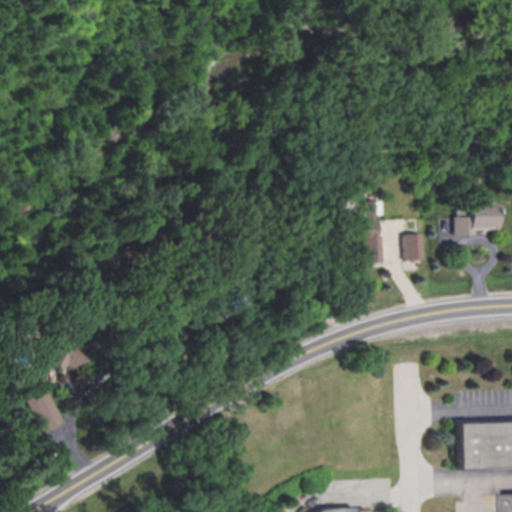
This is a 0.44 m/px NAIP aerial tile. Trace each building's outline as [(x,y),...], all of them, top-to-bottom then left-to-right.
[(332,216),(358,215),(358,201),(376,201),(377,215),(370,215),(372,236),(376,237),(377,263),(359,264),(358,245),(333,247),(332,216)] [(461,203),(485,203),(485,204),(494,204),(495,230),(469,231),(469,235),(449,236),(448,217),(462,217),(461,203)] [(163,233),(185,224),(186,228),(217,230),(215,249),(192,248),(195,256),(176,264),(163,233)] [(416,234),(418,260),(398,262),(397,235),(416,234)] [(239,295),(213,298),(215,315),(241,312),(239,295)] [(73,338),(69,345),(82,351),(75,365),(61,359),(56,370),(38,362),(53,328),(73,338)] [(18,394),(39,383),(60,423),(39,434),(18,394)] [(511,420),(450,422),(452,469),(511,467),(511,420)] [(503,493),(511,492),(511,511),(501,511),(503,511),(503,493)]
